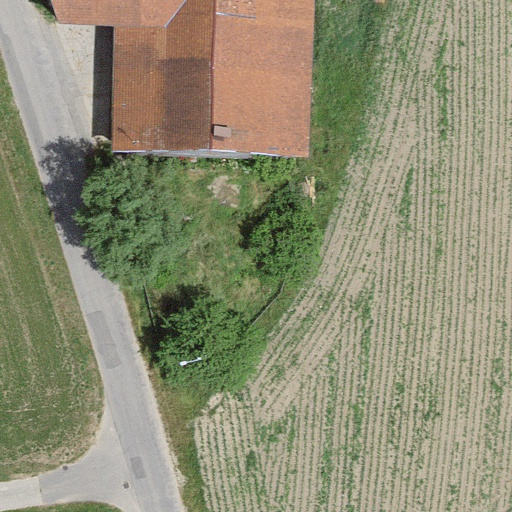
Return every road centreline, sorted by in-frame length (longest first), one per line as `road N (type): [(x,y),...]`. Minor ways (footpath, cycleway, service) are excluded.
road 1 (unclassified): [(170,511),(15,0)]
road 2 (track): [(156,471),(0,495)]
